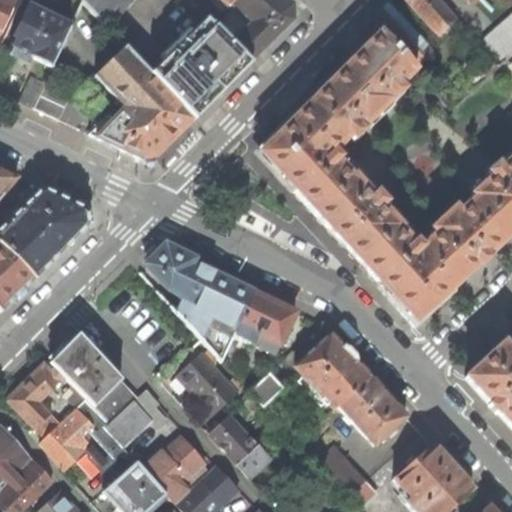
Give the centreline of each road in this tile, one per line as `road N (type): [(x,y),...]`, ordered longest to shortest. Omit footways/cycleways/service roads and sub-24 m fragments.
road 1 (residential): [(156,204),(325,279),(411,373)]
road 2 (residential): [(342,14),(156,204)]
road 3 (residential): [(156,204),(0,358)]
road 4 (residential): [(0,131),(156,204)]
road 5 (residential): [(411,373),(511,482)]
road 6 (residential): [(511,281),(411,373)]
